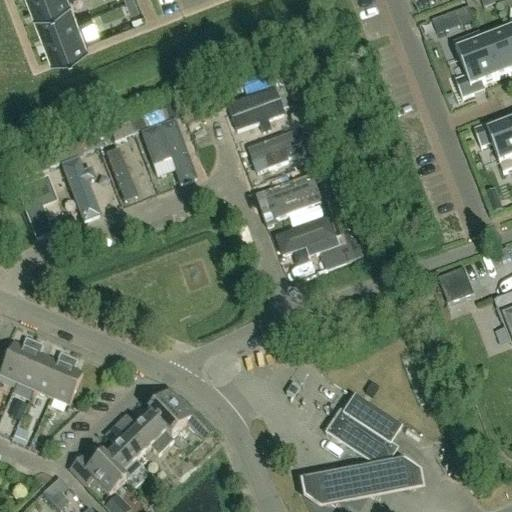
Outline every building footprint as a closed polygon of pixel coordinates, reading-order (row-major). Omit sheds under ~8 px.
[(27,0),(33,14),(68,0),(27,0)] [(69,0),(68,0),(33,14),(41,36),(77,22),(69,0)] [(126,3),(130,15),(138,11),(134,0),(126,3)] [(441,20),(432,24),(437,36),(446,33),(441,20)] [(86,45),(77,22),(41,36),(50,58),(49,59),(49,60),(87,45),(87,44),(86,45)] [(472,91),(496,82),(482,45),(484,45),(480,36),(454,46),(467,80),(457,84),(456,83),(463,103),(464,103),(463,101),(475,97),(472,91)] [(482,45),(496,82),(511,75),(511,48),(507,36),(484,45),(482,45)] [(307,113),(293,80),(281,84),(300,131),(310,127),(312,126),(307,115),(306,116),(305,114),(307,113)] [(166,125),(162,114),(142,122),(146,133),(166,125)] [(134,138),(130,126),(128,127),(111,134),(115,145),(134,138)] [(310,127),(300,131),(307,151),(318,147),(310,127)] [(505,178),(511,174),(511,135),(509,127),(489,135),(487,129),(476,133),(475,132),(482,152),(483,152),(482,151),(493,147),(505,178)] [(55,155),(59,165),(69,161),(70,164),(83,159),(82,157),(102,150),(98,139),(55,155)] [(243,158),(248,171),(299,153),(295,140),(243,158)] [(142,147),(157,196),(175,191),(161,141),(142,147)] [(309,154),(313,164),(324,159),(320,149),(309,154)] [(55,155),(13,171),(17,182),(37,175),(38,176),(49,172),(48,169),(59,165),(55,155)] [(123,157),(109,159),(119,211),(133,208),(123,157)] [(312,164),(324,194),(336,189),(324,159),(313,164),(312,164)] [(310,183),(255,204),(262,220),(317,200),(310,183)] [(97,192),(104,214),(115,211),(108,188),(97,192)] [(331,216),(343,211),(336,191),(323,196),(331,216)] [(318,210),(292,218),(296,229),(321,221),(318,210)] [(343,211),(331,216),(326,219),(332,234),(338,231),(344,248),(356,243),(344,212),(343,211)] [(439,283),(450,309),(475,299),(465,272),(439,283)] [(511,296),(495,303),(511,346),(511,296)] [(0,379),(17,387),(34,346),(25,342),(21,351),(13,347),(0,377),(0,379)] [(34,346),(17,387),(33,394),(47,362),(39,358),(43,349),(34,346)] [(56,366),(47,362),(33,394),(51,401),(68,360),(60,356),(56,366)] [(68,360),(51,401),(69,409),(82,377),(73,373),(77,364),(68,360)] [(182,406),(170,394),(146,417),(149,420),(150,419),(171,441),(186,426),(204,445),(215,434),(198,415),(196,417),(184,404),(182,406)] [(371,464),(390,461),(396,451),(390,447),(401,430),(355,400),(344,417),(340,415),(326,437),(371,464)] [(27,410),(17,405),(10,421),(20,425),(27,410)] [(123,423),(117,429),(143,456),(149,450),(158,459),(173,444),(171,441),(150,419),(149,420),(134,434),(123,423)] [(104,463),(125,484),(140,470),(135,464),(143,456),(117,429),(109,437),(120,449),(104,463)] [(16,435),(13,443),(24,448),(28,440),(16,435)] [(420,473),(402,460),(299,480),(305,499),(320,509),(424,490),(420,473)] [(104,463),(102,461),(86,475),(78,466),(70,474),(87,492),(94,485),(109,501),(126,485),(125,484),(104,463)]
